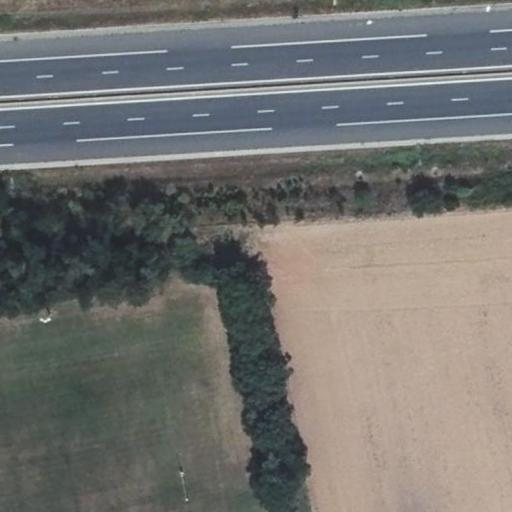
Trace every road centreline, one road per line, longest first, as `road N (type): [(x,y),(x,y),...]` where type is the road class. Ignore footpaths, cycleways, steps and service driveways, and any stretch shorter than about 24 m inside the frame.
road 1 (trunk): [(0,128),(511,98)]
road 2 (trunk): [(511,50),(0,79)]
